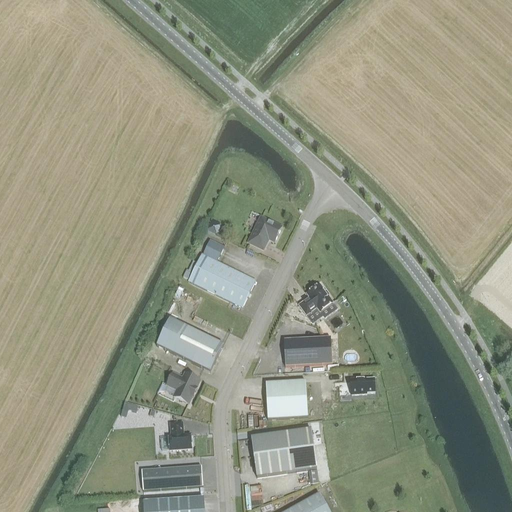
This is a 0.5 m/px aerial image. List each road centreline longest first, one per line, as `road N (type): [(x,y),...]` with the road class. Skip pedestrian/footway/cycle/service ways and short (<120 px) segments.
road 1 (unclassified): [(337,184),(309,215),(224,397),(225,511)]
road 2 (secondary): [(511,443),(441,307),(337,184)]
road 3 (secondary): [(337,184),(130,0)]
